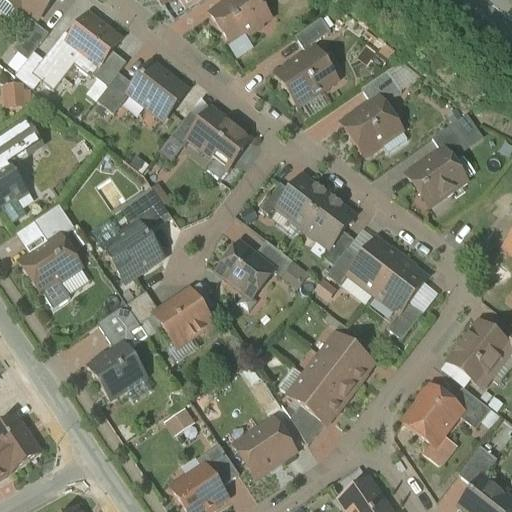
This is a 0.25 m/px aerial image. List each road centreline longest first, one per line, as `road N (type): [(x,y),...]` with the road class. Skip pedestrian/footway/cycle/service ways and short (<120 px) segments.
road 1 (residential): [(286,133),(464,273),(461,307),(363,433)]
road 2 (residential): [(113,0),(286,133)]
road 3 (residential): [(95,465),(0,320)]
road 4 (residential): [(286,133),(194,258)]
road 5 (residential): [(363,433),(336,464),(268,511)]
